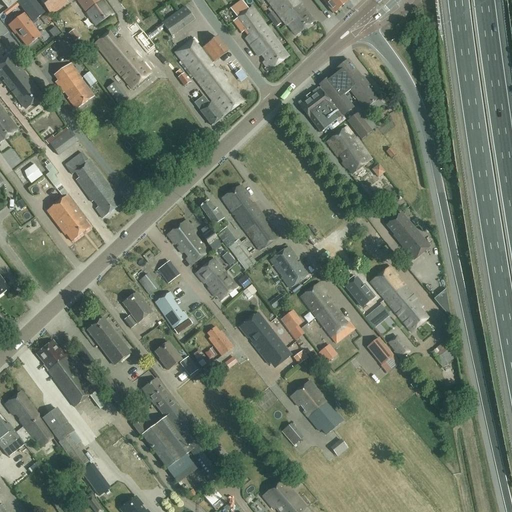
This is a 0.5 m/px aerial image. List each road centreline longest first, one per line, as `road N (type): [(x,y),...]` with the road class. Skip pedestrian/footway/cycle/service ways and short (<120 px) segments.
road 1 (motorway): [(363,19),(421,109),(509,511)]
road 2 (tertiary): [(0,356),(272,102)]
road 3 (motorway): [(458,0),(511,348)]
road 4 (motorway): [(511,190),(485,0)]
road 5 (unclassified): [(272,102),(198,0)]
road 6 (tertiary): [(272,102),(363,19)]
